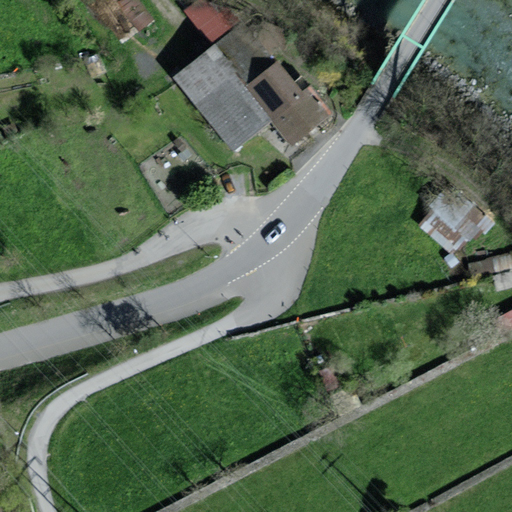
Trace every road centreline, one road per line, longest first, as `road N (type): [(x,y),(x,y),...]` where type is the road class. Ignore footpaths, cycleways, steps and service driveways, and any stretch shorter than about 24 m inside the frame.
road 1 (unclassified): [(47,511),(36,449),(55,407),(256,313),(295,264),(286,229)]
road 2 (unclassified): [(0,353),(186,294),(231,272),(286,229)]
road 3 (unclassified): [(286,229),(358,133),(440,0)]
road 4 (track): [(475,189),(419,152),(358,133)]
